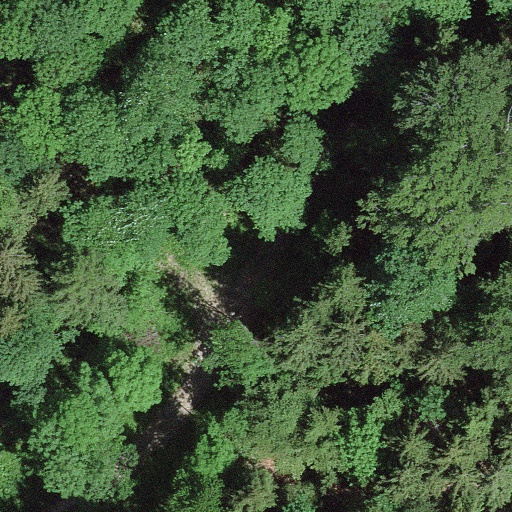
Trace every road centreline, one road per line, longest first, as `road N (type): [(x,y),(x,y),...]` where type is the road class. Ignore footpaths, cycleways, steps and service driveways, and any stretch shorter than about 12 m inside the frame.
road 1 (track): [(35,511),(129,425),(272,267),(453,0)]
road 2 (track): [(387,105),(511,34)]
